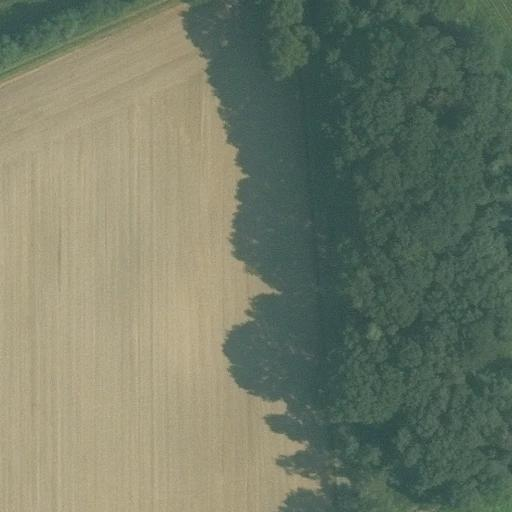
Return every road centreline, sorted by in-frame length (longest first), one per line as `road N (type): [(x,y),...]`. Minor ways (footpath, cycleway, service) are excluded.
road 1 (unclassified): [(300,0),(345,511)]
road 2 (track): [(167,0),(0,76)]
